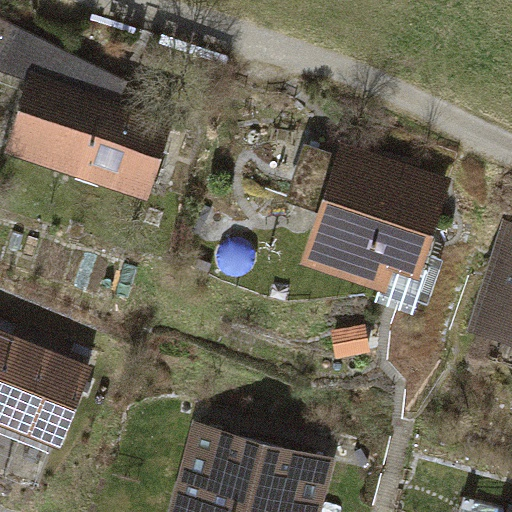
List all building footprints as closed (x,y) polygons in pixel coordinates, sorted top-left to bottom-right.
[(0,81),(28,91),(34,74),(120,103),(130,84),(0,18),(0,81)] [(120,103),(34,74),(28,91),(6,154),(148,202),(175,122),(120,103)] [(455,178),(343,142),(304,266),(389,293),(395,274),(421,282),(455,178)] [(511,222),(504,220),(467,337),(511,351),(511,222)] [(96,367),(0,329),(0,426),(63,451),(96,367)] [(324,511),(337,461),(195,425),(172,511),(324,511)]
